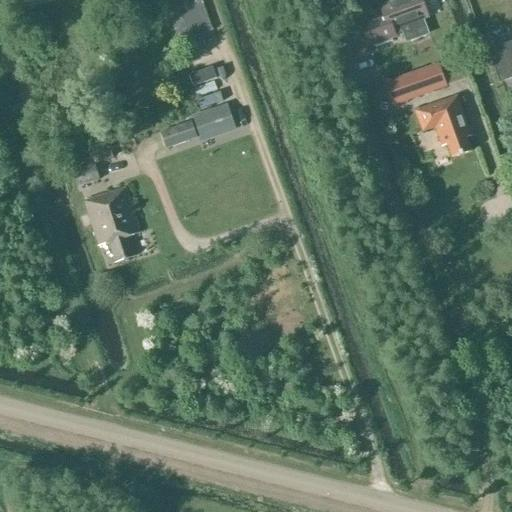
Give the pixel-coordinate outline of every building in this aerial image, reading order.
[(423,19),(428,17),(421,0),(398,0),(381,7),(385,18),(362,26),(369,44),(395,35),(393,30),(401,27),(405,38),(410,40),(424,35),(427,30),(423,19)] [(169,15),(180,45),(212,34),(201,4),(169,15)] [(511,43),(511,41),(487,49),(499,82),(511,76),(511,43)] [(394,106),(446,88),(439,67),(386,85),(394,106)] [(211,68),(188,76),(192,87),(215,79),(211,68)] [(463,129),(468,127),(457,97),(416,111),(423,131),(435,127),(442,147),(447,145),(452,158),(471,152),(463,129)] [(202,144),(236,131),(226,104),(192,117),(202,144)] [(166,149),(197,138),(192,122),(161,133),(166,149)] [(102,186),(100,179),(94,164),(71,172),(79,193),(102,186)] [(129,236),(139,233),(125,188),(84,201),(99,246),(109,242),(115,262),(135,256),(129,236)]
